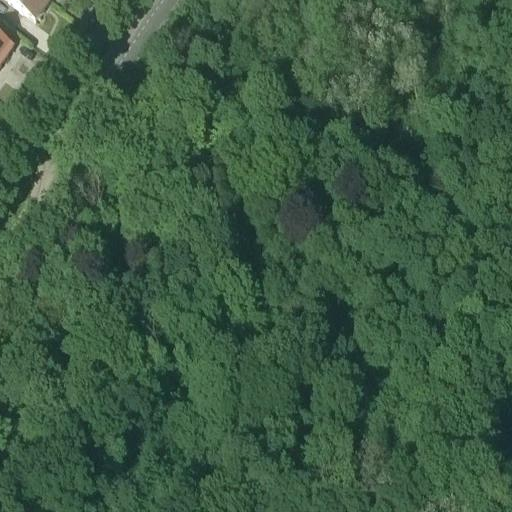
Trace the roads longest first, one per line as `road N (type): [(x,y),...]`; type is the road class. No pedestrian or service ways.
road 1 (tertiary): [(0,292),(171,0)]
road 2 (residential): [(118,0),(0,154)]
